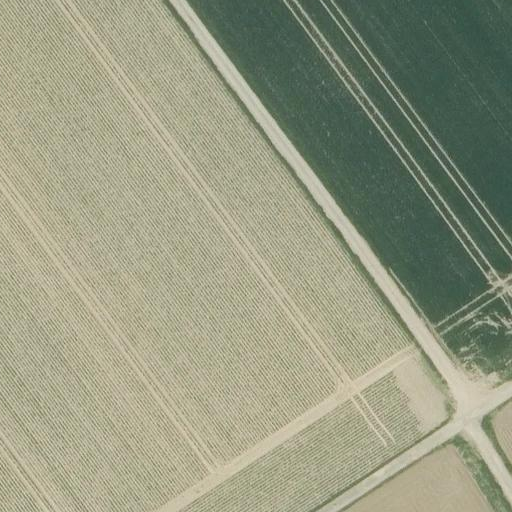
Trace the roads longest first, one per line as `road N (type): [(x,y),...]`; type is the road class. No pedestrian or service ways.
road 1 (track): [(169,0),(475,410)]
road 2 (track): [(511,387),(321,511)]
